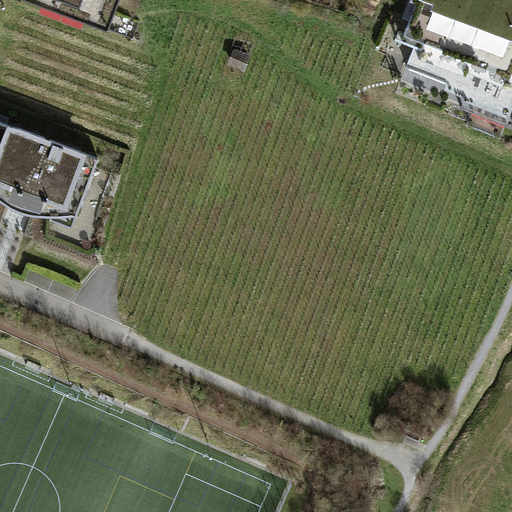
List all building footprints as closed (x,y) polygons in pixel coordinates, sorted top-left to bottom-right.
[(22,0),(103,29),(113,0),(22,0)] [(413,44),(404,66),(450,83),(447,90),(469,98),(468,101),(511,116),(511,113),(511,0),(414,0),(419,2),(405,41),(413,44)] [(254,55),(238,48),(231,64),(247,71),(254,55)] [(96,158),(0,120),(0,187),(73,216),(96,158)] [(397,441),(415,449),(422,432),(405,424),(397,441)]
